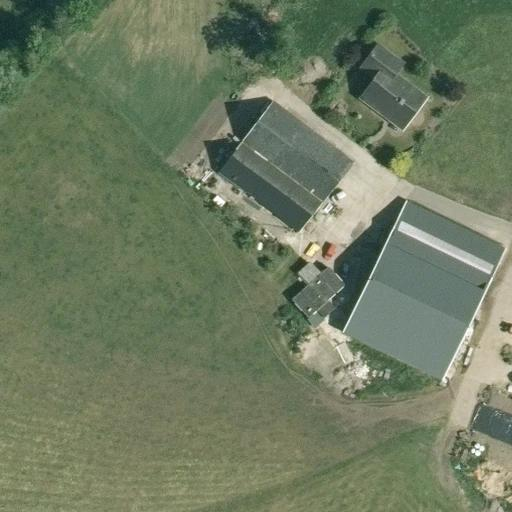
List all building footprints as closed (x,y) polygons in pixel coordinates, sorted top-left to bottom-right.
[(402,66),(378,48),(362,68),(377,79),(362,99),(402,129),(425,99),(394,76),(402,66)] [(355,163),(274,101),(245,138),(326,199),(355,163)] [(326,199),(245,138),(218,174),(298,233),(326,199)] [(407,203),(379,261),(476,308),(504,250),(407,203)] [(331,268),(297,299),(342,348),(377,316),(331,268)]
